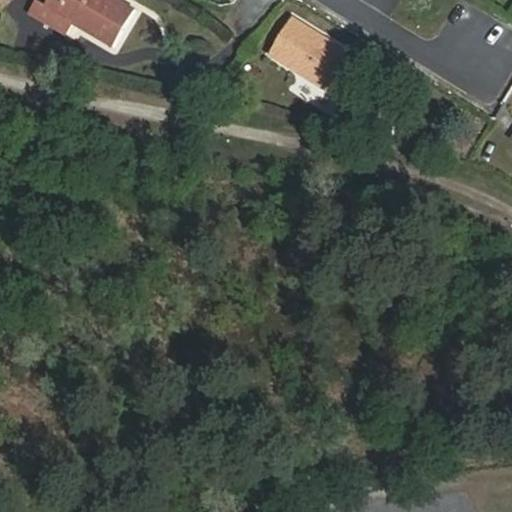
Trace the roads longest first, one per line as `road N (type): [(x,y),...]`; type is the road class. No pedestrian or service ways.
road 1 (track): [(511,211),(483,193),(0,71)]
road 2 (residential): [(481,32),(452,71),(346,0)]
